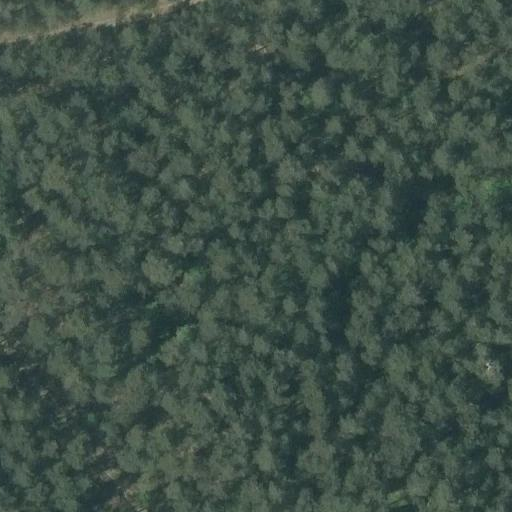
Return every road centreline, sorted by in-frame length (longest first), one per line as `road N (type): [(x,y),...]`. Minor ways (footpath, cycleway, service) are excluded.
road 1 (track): [(148,511),(0,328)]
road 2 (track): [(197,0),(0,48)]
